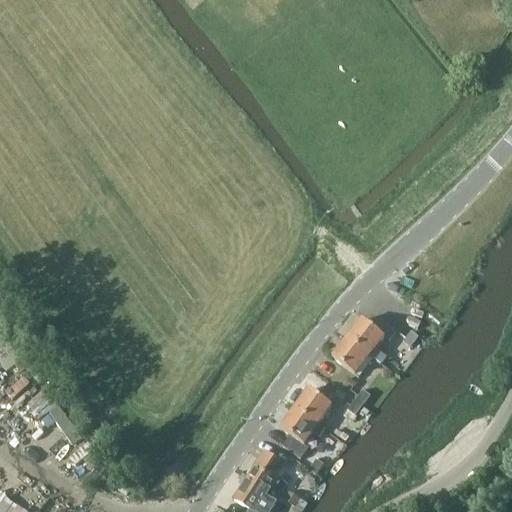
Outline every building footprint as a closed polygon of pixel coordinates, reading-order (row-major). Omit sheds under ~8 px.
[(363,322),(348,341),(371,359),(379,365),(385,358),(376,352),(385,341),(389,344),(396,334),(379,320),(372,329),(363,322)] [(403,343),(410,349),(418,339),(411,333),(403,343)] [(371,359),(348,341),(333,360),(356,378),(371,359)] [(349,379),(342,387),(350,393),(356,385),(349,379)] [(309,392),(295,411),(325,432),(328,428),(322,424),(332,410),(337,412),(343,402),(325,389),(319,399),(309,392)] [(347,412),(355,418),(370,397),(362,392),(347,412)] [(325,432),(295,411),(281,431),(291,438),(284,448),(302,460),(309,450),(305,447),(314,435),(320,439),(325,432)] [(342,436),(340,439),(346,443),(349,438),(343,434),(342,436)] [(249,479),(280,498),(281,499),(287,488),(278,483),(286,470),(264,456),(249,479)] [(316,461),(309,472),(316,477),(323,466),(316,461)] [(36,483),(16,469),(3,487),(23,501),(36,483)] [(280,498),(249,479),(235,502),(250,511),(272,511),(275,507),(274,507),(280,498)] [(283,500),(296,508),(300,501),(288,493),(283,500)] [(296,508),(283,500),(278,509),(282,511),(293,511),(294,511),(296,508)]
